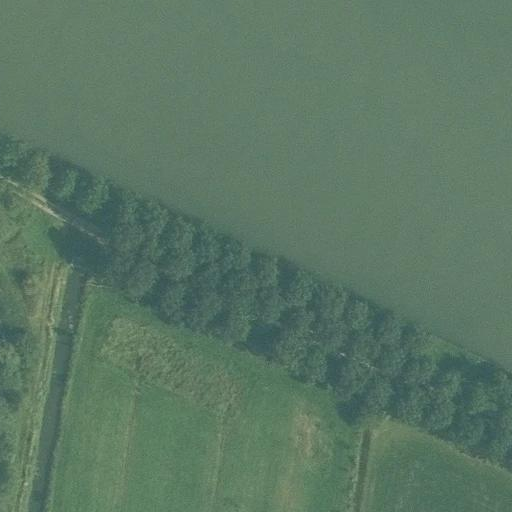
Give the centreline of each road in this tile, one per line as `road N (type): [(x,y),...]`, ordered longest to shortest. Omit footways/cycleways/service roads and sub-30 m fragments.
road 1 (track): [(511,428),(106,240),(0,180)]
road 2 (track): [(61,213),(6,511)]
